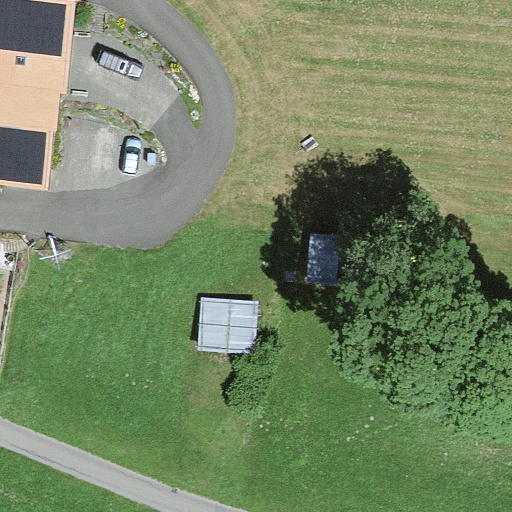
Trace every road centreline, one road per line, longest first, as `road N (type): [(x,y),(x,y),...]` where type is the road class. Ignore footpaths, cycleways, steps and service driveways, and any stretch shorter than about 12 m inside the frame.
road 1 (track): [(121,0),(160,25),(204,77),(215,108),(209,156),(175,195),(120,214),(0,215)]
road 2 (unclassified): [(200,511),(0,433)]
